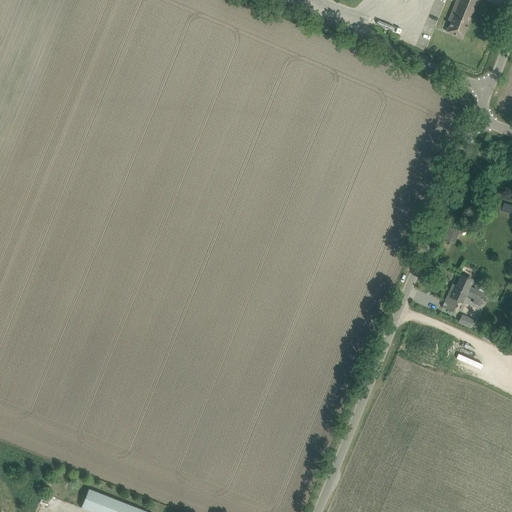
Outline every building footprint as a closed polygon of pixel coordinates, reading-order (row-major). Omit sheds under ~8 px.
[(453,19),(451,23),(448,32),(462,39),(469,22),(475,7),(477,8),(480,0),(457,0),(450,17),(453,19)] [(449,227),(445,239),(452,242),(457,230),(449,227)] [(462,275),(456,289),(452,287),(443,307),(453,312),(458,301),(463,303),(467,294),(474,298),(472,303),(480,306),(486,292),(478,289),(477,290),(470,287),(473,280),(462,275)] [(458,322),(469,327),(477,331),(481,323),(461,314),(458,322)] [(425,330),(415,358),(498,387),(508,359),(425,330)] [(409,371),(399,398),(481,428),(491,400),(409,371)] [(382,442),(465,470),(475,442),(391,414),(382,442)] [(81,507),(92,511),(147,511),(88,489),(81,507)]
